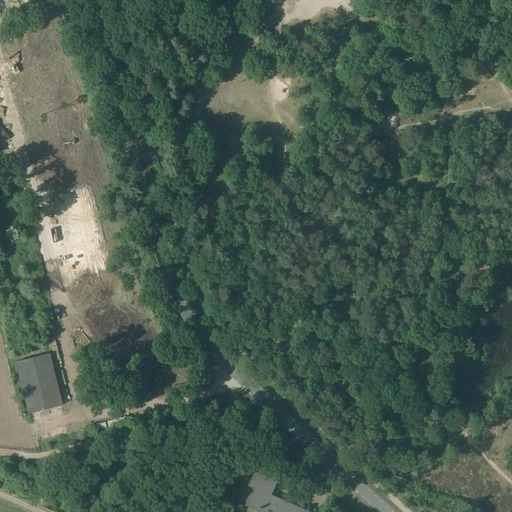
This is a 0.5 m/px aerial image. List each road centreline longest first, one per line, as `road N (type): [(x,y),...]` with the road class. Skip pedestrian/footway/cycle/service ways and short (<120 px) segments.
road 1 (secondary): [(383,511),(225,362),(164,271),(91,0)]
road 2 (track): [(0,67),(48,278),(80,340),(145,396),(230,367)]
road 3 (unknown): [(275,383),(240,224),(257,24),(268,0)]
road 4 (track): [(0,452),(72,448),(256,393)]
road 5 (track): [(54,298),(81,416),(145,396)]
